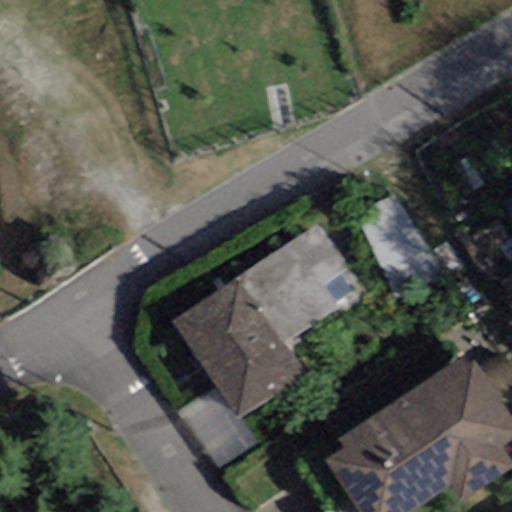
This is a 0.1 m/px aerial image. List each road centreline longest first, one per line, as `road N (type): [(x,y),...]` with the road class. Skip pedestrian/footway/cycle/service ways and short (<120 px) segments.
road 1 (residential): [(69,318),(511,49)]
road 2 (residential): [(69,318),(198,511)]
